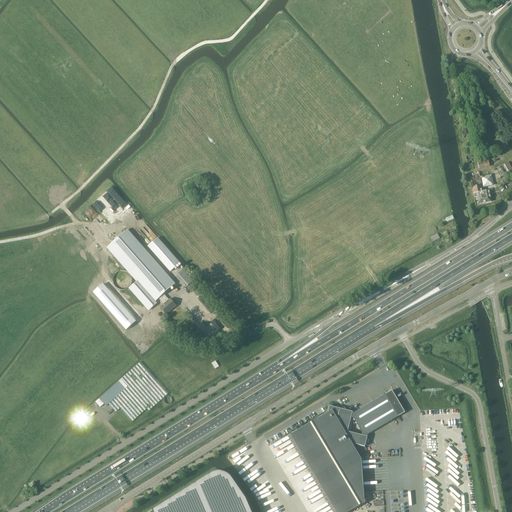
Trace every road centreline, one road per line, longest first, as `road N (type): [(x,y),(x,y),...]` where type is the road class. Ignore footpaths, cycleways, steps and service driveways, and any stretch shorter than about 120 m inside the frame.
road 1 (motorway): [(67,511),(372,323)]
road 2 (tertiary): [(103,511),(400,330)]
road 3 (unclassified): [(302,334),(12,511)]
road 4 (motorway): [(279,367),(43,511)]
road 5 (motorway): [(511,225),(279,367)]
road 6 (unclassified): [(498,511),(476,397),(423,368),(400,330)]
road 7 (track): [(76,223),(62,204),(140,127),(176,60)]
road 8 (motorway): [(372,323),(511,237)]
road 9 (motorway): [(372,323),(511,256)]
road 10 (secondary): [(511,205),(385,289)]
road 11 (unclassified): [(511,405),(486,283)]
